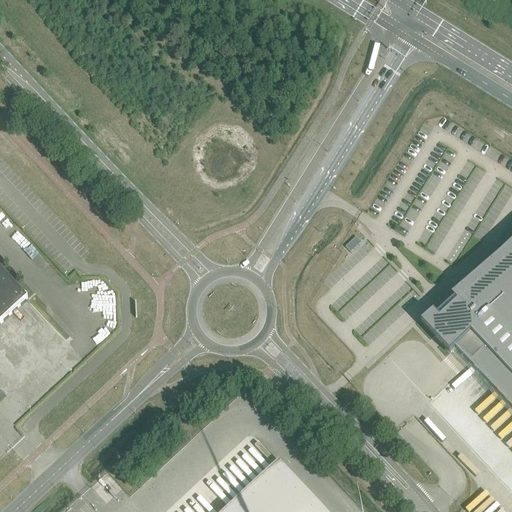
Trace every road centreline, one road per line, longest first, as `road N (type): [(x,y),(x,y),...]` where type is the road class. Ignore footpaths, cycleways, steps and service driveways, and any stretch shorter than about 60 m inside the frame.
road 1 (unknown): [(19,444),(30,423),(104,353),(119,333),(123,308),(117,287),(71,254),(0,178)]
road 2 (tertiary): [(264,284),(415,40)]
road 3 (tertiary): [(397,29),(242,270)]
road 4 (tertiary): [(436,511),(265,338)]
road 5 (tertiary): [(250,351),(311,399),(415,511)]
road 6 (unknown): [(0,413),(68,335),(56,297),(0,240)]
road 7 (unclassified): [(0,62),(131,196)]
road 8 (unclassified): [(14,511),(145,388)]
road 9 (unknown): [(101,511),(0,426)]
